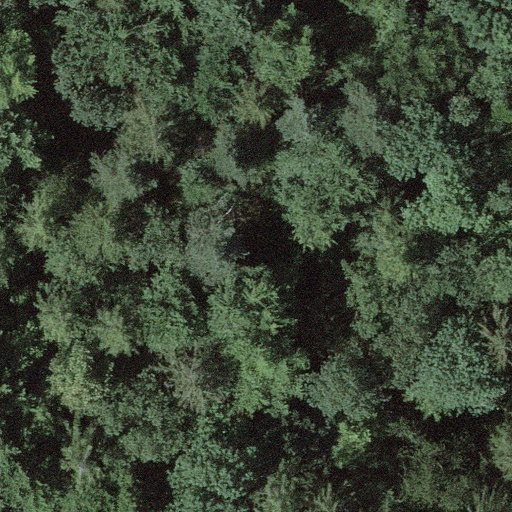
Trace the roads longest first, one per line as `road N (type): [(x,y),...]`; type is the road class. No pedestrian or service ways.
road 1 (track): [(439,511),(451,297),(499,40)]
road 2 (track): [(511,43),(377,0)]
